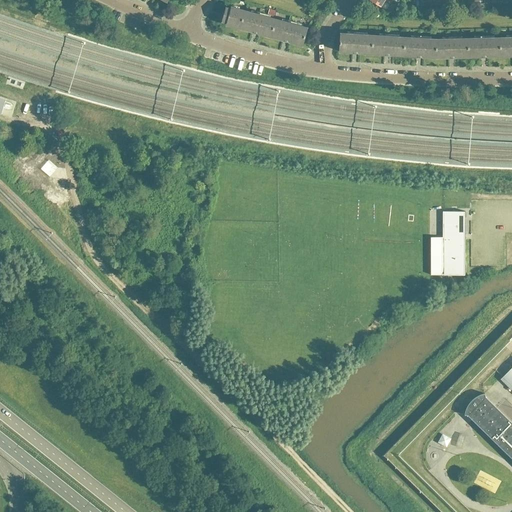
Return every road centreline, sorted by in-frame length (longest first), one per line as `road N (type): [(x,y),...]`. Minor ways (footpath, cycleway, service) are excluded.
road 1 (residential): [(320,70),(511,78)]
road 2 (primary): [(125,511),(0,411)]
road 3 (residential): [(320,70),(184,31)]
